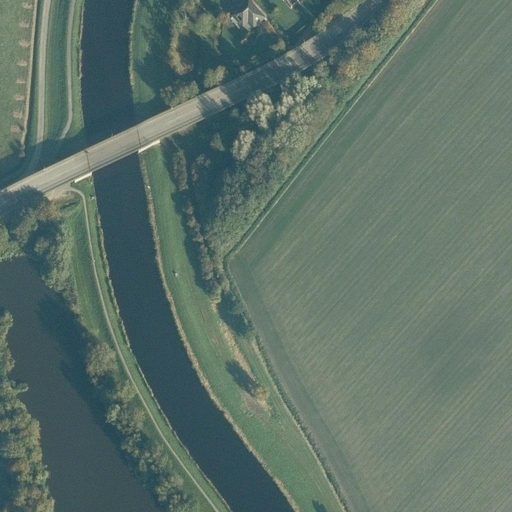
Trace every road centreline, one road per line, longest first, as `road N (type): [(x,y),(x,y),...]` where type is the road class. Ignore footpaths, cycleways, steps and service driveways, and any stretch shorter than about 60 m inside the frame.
road 1 (tertiary): [(380,0),(318,52),(0,208)]
road 2 (track): [(0,189),(35,172),(51,0)]
